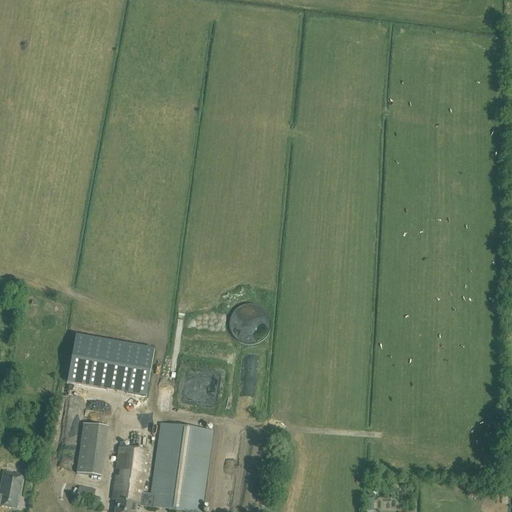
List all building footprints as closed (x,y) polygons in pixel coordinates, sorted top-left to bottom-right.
[(75,336),(67,383),(146,397),(154,350),(75,336)] [(106,426),(85,424),(78,476),(100,479),(106,426)] [(118,477),(116,476),(113,498),(117,498),(114,511),(135,511),(136,506),(181,511),(200,511),(212,431),(162,424),(152,495),(142,493),(148,451),(119,447),(116,470),(119,471),(118,477)] [(18,503),(24,475),(4,471),(0,490),(0,491),(2,492),(1,496),(0,496),(0,506),(16,510),(17,503),(18,503)] [(252,507),(253,501),(258,502),(261,479),(249,477),(246,506),(252,507)] [(79,487),(77,499),(93,502),(95,490),(79,487)]
